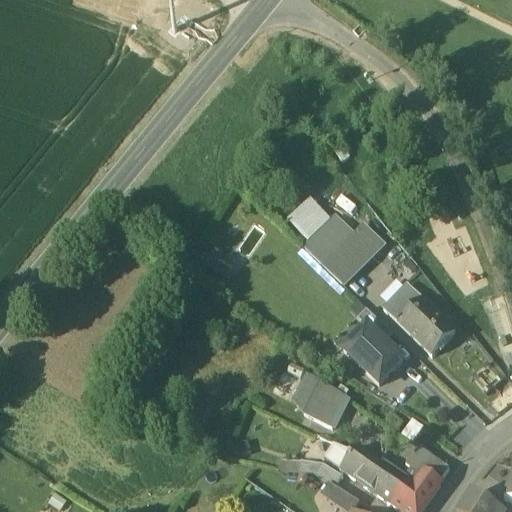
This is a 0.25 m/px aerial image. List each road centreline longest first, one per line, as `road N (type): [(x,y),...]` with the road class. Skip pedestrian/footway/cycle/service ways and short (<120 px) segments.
road 1 (residential): [(262,7),(311,19),(411,92),(462,169),(511,306)]
road 2 (tertiary): [(262,7),(0,321)]
